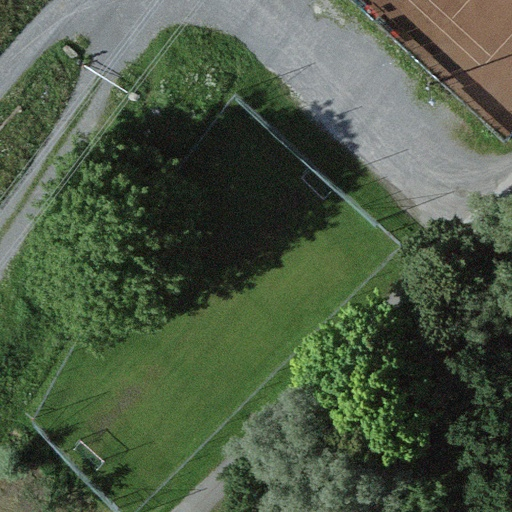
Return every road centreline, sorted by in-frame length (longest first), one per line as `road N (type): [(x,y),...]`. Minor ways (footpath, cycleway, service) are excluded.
road 1 (track): [(199,511),(511,192)]
road 2 (track): [(136,0),(110,79),(0,271)]
road 3 (track): [(501,202),(275,0)]
